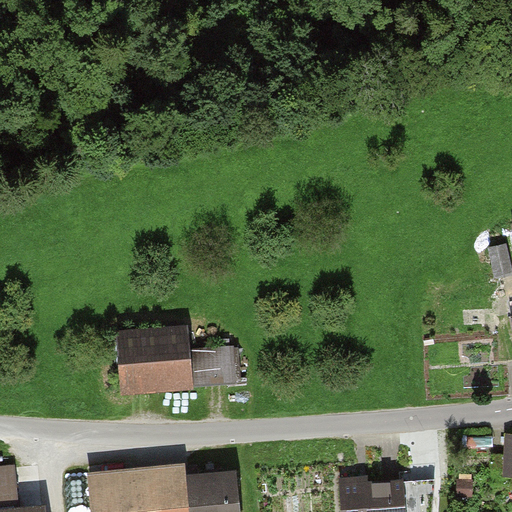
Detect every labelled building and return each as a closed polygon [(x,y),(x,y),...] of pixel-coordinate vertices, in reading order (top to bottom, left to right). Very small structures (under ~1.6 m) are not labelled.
[(498,277),(511,274),(511,249),(510,239),(490,244),(498,277)] [(190,329),(116,336),(122,396),(196,389),(190,329)] [(185,463),(90,473),(94,511),(243,511),(239,470),(186,476),(185,463)] [(0,511),(47,511),(46,501),(19,504),(15,466),(0,468),(0,511)] [(406,511),(404,476),(343,481),(344,511),(406,511)]
